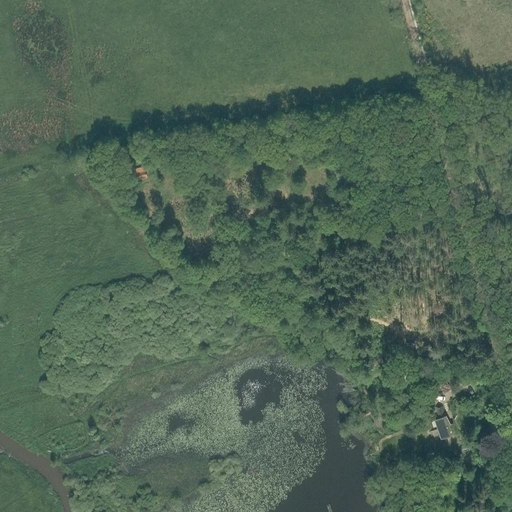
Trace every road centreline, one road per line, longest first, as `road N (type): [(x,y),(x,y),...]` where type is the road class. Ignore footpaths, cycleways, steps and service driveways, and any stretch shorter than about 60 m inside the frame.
road 1 (track): [(404,0),(460,208)]
road 2 (track): [(460,208),(511,401)]
